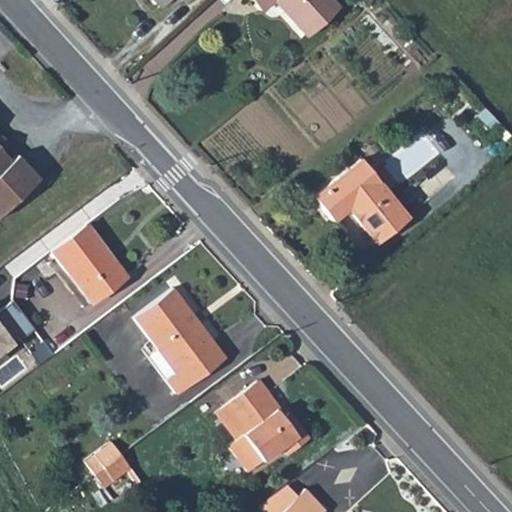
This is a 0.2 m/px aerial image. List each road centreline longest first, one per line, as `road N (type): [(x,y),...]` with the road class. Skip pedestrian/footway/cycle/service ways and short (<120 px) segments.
road 1 (tertiary): [(15,0),(491,511)]
road 2 (unknown): [(336,0),(510,200),(506,220),(348,360)]
